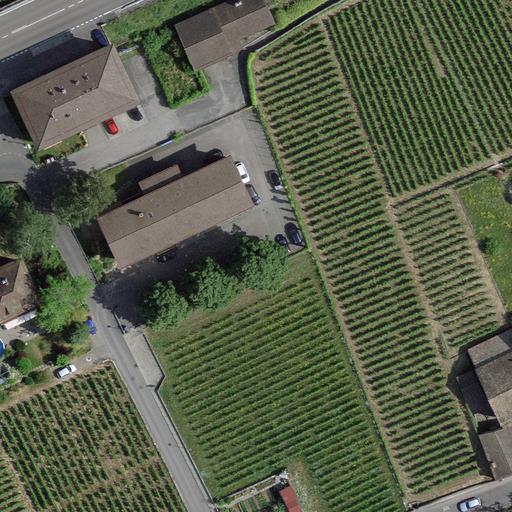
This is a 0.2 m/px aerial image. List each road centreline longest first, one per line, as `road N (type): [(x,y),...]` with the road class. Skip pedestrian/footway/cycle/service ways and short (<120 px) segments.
road 1 (residential): [(202,511),(32,178)]
road 2 (residential): [(234,91),(32,178)]
